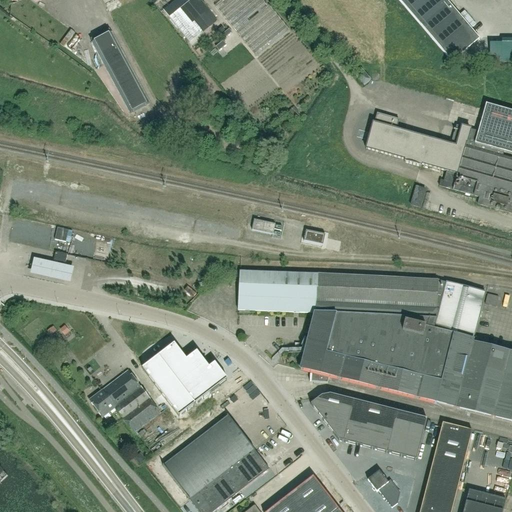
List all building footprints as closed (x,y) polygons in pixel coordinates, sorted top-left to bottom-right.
[(174,0),(168,6),(159,12),(165,20),(168,18),(188,42),(216,20),(199,0),(174,0)] [(233,30),(255,57),(288,31),(268,5),(266,7),(260,0),(219,0),(213,5),(233,30)] [(444,0),(397,0),(419,26),(451,63),(479,39),(447,3),(444,0)] [(110,33),(91,43),(129,114),(148,104),(110,33)] [(511,39),(500,39),(500,43),(488,43),(488,63),(511,63),(511,39)] [(355,76),(363,86),(369,80),(361,71),(355,76)] [(395,131),(398,121),(377,115),(374,124),(372,124),(365,150),(404,161),(404,163),(420,168),(420,165),(446,173),(442,188),(479,198),(477,205),(511,214),(511,160),(502,157),(503,152),(511,154),(511,112),(486,105),(478,132),(456,126),(450,146),(395,131)] [(292,121),(299,116),(297,114),(298,113),(293,107),(286,113),(292,121)] [(425,190),(415,187),(409,206),(419,209),(425,190)] [(251,230),(272,234),(274,225),(254,221),(251,230)] [(305,231),(303,242),(322,246),(324,235),(305,231)] [(176,233),(175,241),(187,243),(188,235),(176,233)] [(73,268),(33,259),(31,267),(30,275),(70,284),(71,276),(73,268)] [(240,272),(239,281),(238,311),(315,314),(301,371),(311,373),(311,375),(309,375),(309,382),(310,382),(310,383),(327,383),(328,378),(511,424),(511,353),(473,344),(486,293),(437,281),(418,280),(419,274),(388,273),(388,278),(240,272)] [(173,344),(157,356),(170,372),(186,360),(173,344)] [(186,360),(170,372),(182,388),(195,378),(208,368),(196,352),(186,360)] [(157,356),(141,369),(153,385),(170,372),(157,356)] [(208,368),(195,378),(207,394),(226,380),(214,364),(208,368)] [(116,410),(142,391),(127,371),(88,401),(102,419),(115,409),(116,410)] [(170,372),(153,385),(178,417),(194,405),(182,388),(170,372)] [(195,378),(182,388),(194,405),(207,394),(195,378)] [(142,391),(116,410),(123,419),(122,420),(133,435),(136,432),(160,414),(142,391)] [(355,405),(356,402),(329,395),(321,397),(310,405),(327,427),(355,405)] [(385,409),(356,402),(355,405),(346,443),(375,451),(385,409)] [(346,443),(355,405),(327,427),(338,441),(346,443)] [(399,413),(385,409),(375,451),(389,454),(399,413)] [(389,454),(404,458),(414,417),(399,413),(389,454)] [(170,440),(193,421),(188,416),(166,434),(170,440)] [(227,417),(178,455),(170,445),(157,455),(165,465),(162,467),(189,501),(254,451),(227,417)] [(426,420),(414,417),(404,458),(416,461),(426,420)] [(439,436),(468,443),(471,432),(442,424),(439,436)] [(465,455),(468,443),(439,436),(436,447),(465,455)] [(150,447),(154,453),(164,446),(160,440),(150,447)] [(463,466),(465,455),(436,447),(433,459),(463,466)] [(254,451),(189,501),(197,511),(213,511),(268,470),(254,451)] [(430,470),(460,478),(463,466),(433,459),(430,470)] [(0,482),(9,475),(0,464),(0,482)] [(410,476),(412,470),(403,468),(402,473),(410,476)] [(427,481),(457,489),(460,478),(430,470),(427,481)] [(378,472),(367,481),(372,487),(370,489),(373,492),(375,491),(376,493),(382,488),(390,498),(400,490),(395,483),(390,487),(378,472)] [(301,511),(325,494),(312,478),(296,490),(267,511),(301,511)] [(424,493),(454,500),(457,489),(427,481),(424,493)] [(421,504),(451,511),(454,500),(424,493),(421,504)] [(325,494),(301,511),(335,511),(338,510),(330,500),(325,494)] [(401,511),(402,510),(394,502),(392,511),(401,511)] [(462,511),(501,511),(502,511),(465,502),(462,511)]
